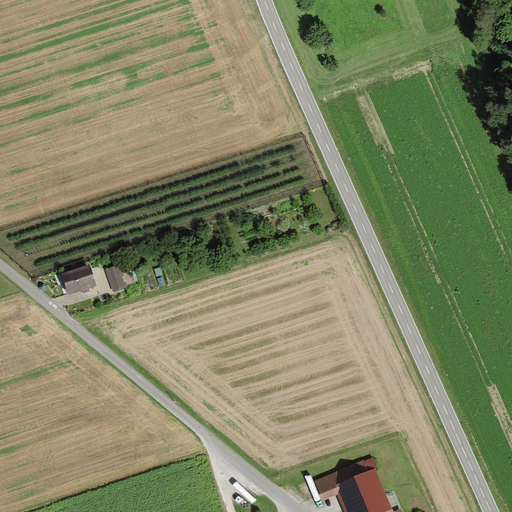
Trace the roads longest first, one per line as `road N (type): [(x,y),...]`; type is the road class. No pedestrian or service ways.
road 1 (secondary): [(264,0),(489,511)]
road 2 (residential): [(297,511),(0,264)]
